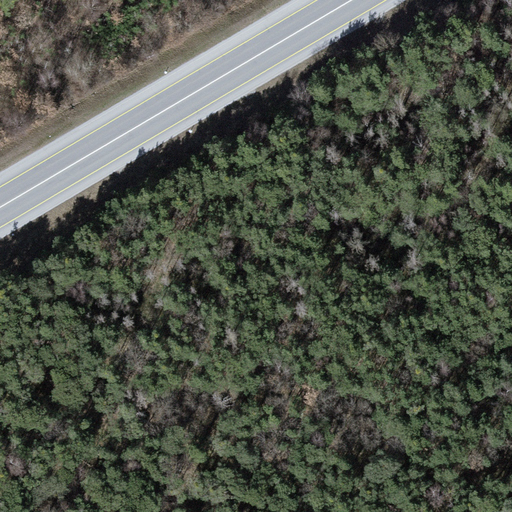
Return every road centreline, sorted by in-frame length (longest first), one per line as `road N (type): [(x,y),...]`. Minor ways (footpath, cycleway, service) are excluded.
road 1 (motorway): [(0,245),(431,0)]
road 2 (primary): [(352,0),(0,208)]
road 3 (motorway): [(194,0),(0,110)]
